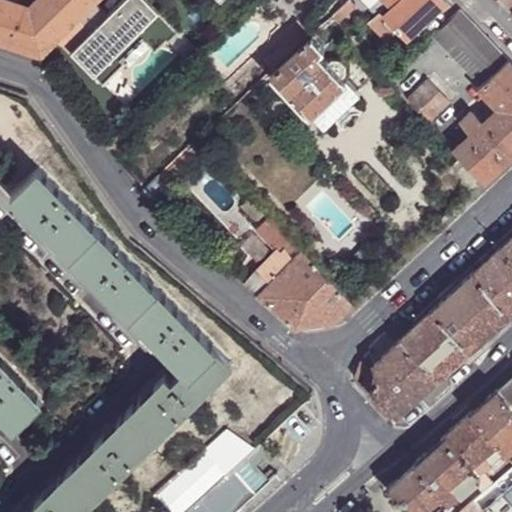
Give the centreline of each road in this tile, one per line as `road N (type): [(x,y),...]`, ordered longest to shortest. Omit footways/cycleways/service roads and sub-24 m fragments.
road 1 (residential): [(0,61),(38,74),(139,222),(321,364)]
road 2 (tertiary): [(511,192),(321,364)]
road 3 (residential): [(290,511),(347,461),(353,433),(321,364)]
road 4 (tertiary): [(321,364),(336,418),(329,450),(278,511)]
road 5 (tertiary): [(392,448),(511,343)]
